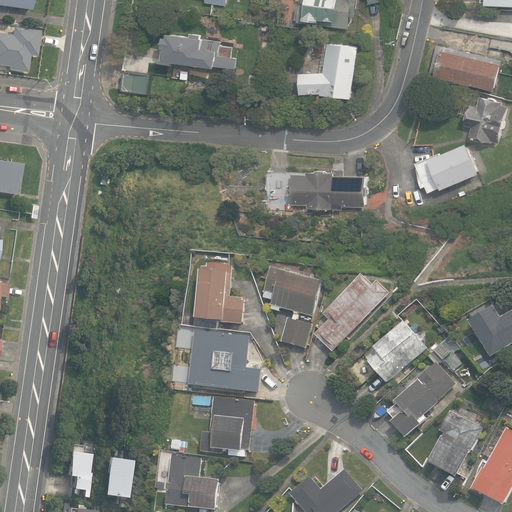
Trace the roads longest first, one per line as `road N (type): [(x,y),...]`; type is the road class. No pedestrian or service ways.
road 1 (residential): [(76,119),(331,141),(358,135),(384,122),(403,84),(419,0)]
road 2 (secondary): [(18,511),(76,119)]
road 3 (residential): [(314,398),(454,511)]
road 4 (secondary): [(76,119),(92,0)]
